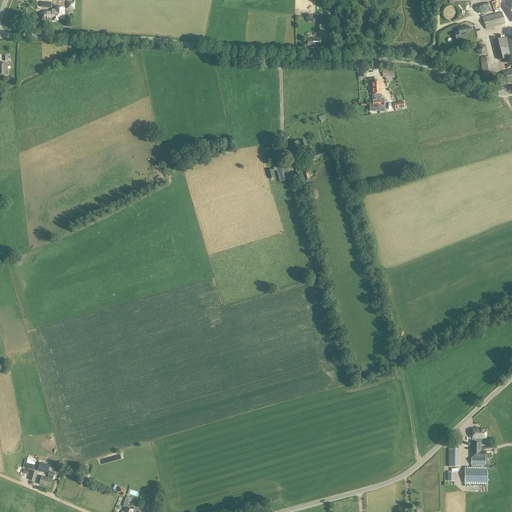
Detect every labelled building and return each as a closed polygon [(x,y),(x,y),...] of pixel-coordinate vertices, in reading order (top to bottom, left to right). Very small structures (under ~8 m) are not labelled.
[(43,19),(44,20),(53,20),(53,22),(58,22),(58,19),(64,19),(65,13),(65,8),(56,8),(56,9),(52,9),(52,12),(45,12),(43,13),(42,14),(41,16),(42,18),(43,19)] [(506,24),(502,12),(483,18),(486,30),(506,24)] [(459,32),(455,32),(457,40),(466,38),(466,34),(470,33),(468,25),(458,28),(459,32)] [(511,57),(506,37),(494,40),(499,60),(511,57)] [(320,47),(321,38),(308,38),(307,47),(320,47)] [(485,45),(479,45),(476,51),(481,55),(487,51),(485,45)] [(483,75),(491,73),(488,57),(481,59),(483,75)] [(358,78),(366,78),(366,71),(363,72),(363,70),(360,70),(360,72),(358,72),(358,78)] [(511,70),(503,73),(506,83),(511,81),(511,70)] [(372,83),(372,94),(373,94),(373,105),(370,105),(370,112),(379,111),(379,102),(377,102),(377,94),(377,82),(372,83)] [(300,148),(302,148),(303,150),(308,148),(305,141),(300,142),(301,143),(299,144),(298,141),(290,143),(294,155),(301,153),(300,148)] [(312,151),(313,151),(312,147),(308,148),(309,151),(308,151),(309,155),(310,162),(323,158),(322,156),(325,156),(324,153),(322,153),(321,152),(313,154),(312,151)] [(303,161),(294,163),(296,171),(305,169),(303,161)] [(276,168),(280,183),(288,180),(288,179),(290,178),(289,172),(287,173),(285,166),(276,168)] [(483,440),(486,440),(486,429),(473,429),(473,439),(483,440)] [(481,452),(481,443),(481,441),(483,441),(483,440),(473,439),(473,443),(472,443),(471,468),(485,468),(485,466),(486,452),(481,452)] [(458,450),(449,450),(449,467),(458,467),(458,450)] [(40,463),(38,471),(40,472),(47,474),(50,465),(40,463)] [(465,484),(487,485),(488,468),(485,468),(471,468),(465,468),(465,484)] [(38,472),(31,471),(29,480),(35,482),(38,472)] [(52,480),(42,477),(40,485),(50,487),(52,480)] [(126,490),(119,487),(117,493),(124,496),(126,490)]
